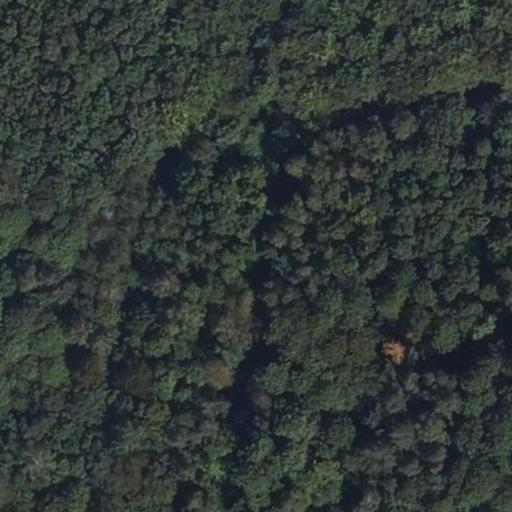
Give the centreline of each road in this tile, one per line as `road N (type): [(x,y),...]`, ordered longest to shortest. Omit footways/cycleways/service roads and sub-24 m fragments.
road 1 (unknown): [(155,146),(90,508)]
road 2 (unknown): [(511,84),(155,146)]
